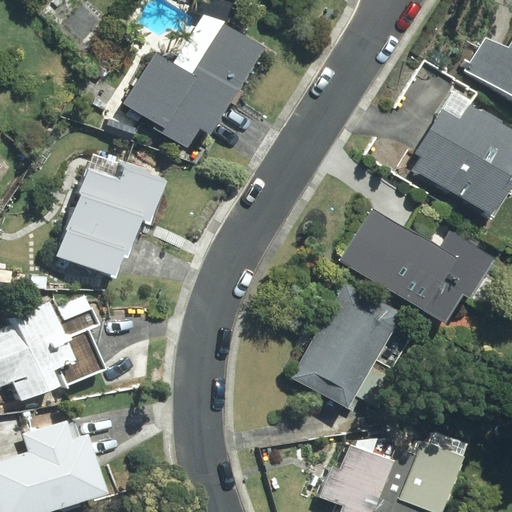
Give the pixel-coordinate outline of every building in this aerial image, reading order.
[(154,129),(188,147),(200,127),(211,133),(231,102),(235,104),(242,93),(238,91),(265,47),(224,24),(225,21),(204,14),(174,64),(156,54),(124,103),(157,123),(154,129)] [(511,42),(509,48),(486,38),(465,71),(511,97),(511,42)] [(412,171),(493,218),(511,185),(511,129),(451,93),(416,153),(421,156),(412,171)] [(117,276),(125,254),(130,256),(143,221),(153,225),(170,180),(94,151),(78,193),(81,194),(68,229),(69,229),(60,255),(117,276)] [(440,248),(372,208),(341,260),(445,322),(462,294),(471,299),(496,258),(450,231),(440,248)] [(349,407),(400,314),(346,284),(294,377),(349,407)] [(97,323),(85,295),(54,308),(51,302),(14,317),(17,323),(0,329),(0,387),(14,382),(22,401),(103,368),(87,328),(97,323)] [(95,499),(117,493),(108,463),(98,466),(88,435),(79,438),(75,423),(68,426),(66,422),(34,431),(29,412),(0,416),(0,506),(1,511),(40,511),(94,496),(95,499)] [(421,507),(434,511),(443,511),(464,457),(423,441),(417,455),(398,448),(392,462),(381,491),(421,507)] [(341,511),(371,511),(381,491),(392,462),(351,446),(341,469),(333,465),(321,495),(344,505),(341,511)] [(381,491),(371,511),(418,511),(421,507),(381,491)]
